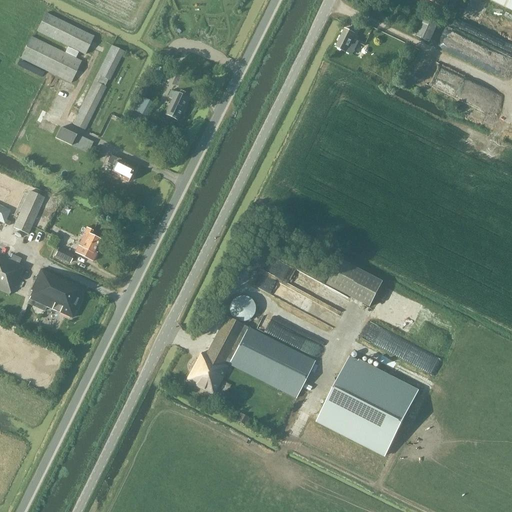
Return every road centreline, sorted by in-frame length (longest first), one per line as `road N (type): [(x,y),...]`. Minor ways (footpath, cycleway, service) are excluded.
road 1 (unclassified): [(20,511),(276,0)]
road 2 (tertiary): [(77,511),(331,0)]
